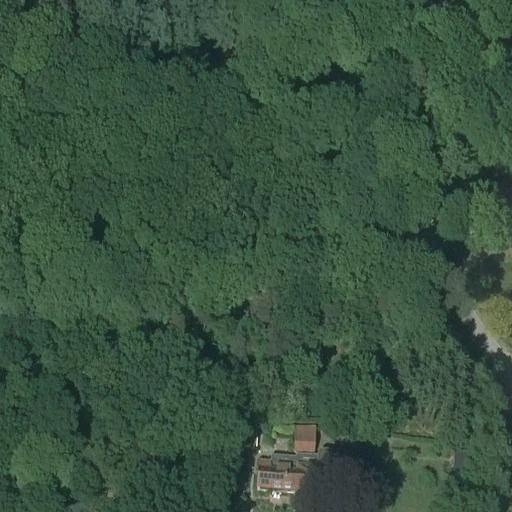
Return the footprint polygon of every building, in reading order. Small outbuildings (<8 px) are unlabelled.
[(256,431),(243,430),(242,449),(255,449),(256,431)] [(300,441),(299,455),(313,456),(314,442),(300,441)] [(467,453),(453,451),(449,497),(463,498),(467,453)] [(348,458),(319,457),(317,457),(316,458),(315,459),(315,461),(298,460),(295,495),(295,500),(324,502),(325,488),(353,482),(348,458)] [(295,495),(298,460),(295,460),(295,462),(270,461),(270,466),(258,465),(256,493),(269,494),(272,496),(279,497),(281,494),(295,495)] [(142,511),(190,511),(163,497),(173,478),(157,470),(148,485),(154,489),(153,492),(153,493),(142,511)]
